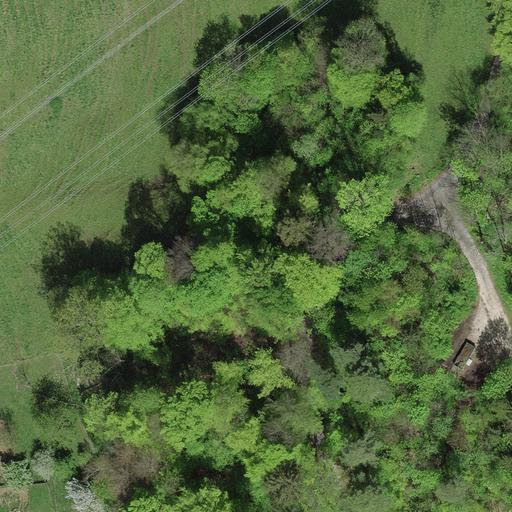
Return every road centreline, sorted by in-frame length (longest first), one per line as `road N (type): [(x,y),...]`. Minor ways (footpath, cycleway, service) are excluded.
road 1 (track): [(347,511),(306,394),(305,344),(317,297),(355,240),(430,199),(451,178),(480,124),(511,21)]
road 2 (track): [(511,345),(460,232),(430,199)]
